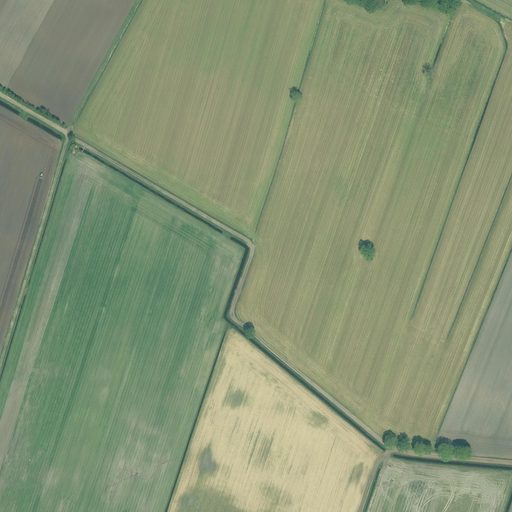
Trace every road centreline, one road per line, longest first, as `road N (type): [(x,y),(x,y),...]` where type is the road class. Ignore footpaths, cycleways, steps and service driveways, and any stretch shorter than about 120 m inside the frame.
road 1 (track): [(0,95),(247,241),(233,319),(386,445),(511,460)]
road 2 (track): [(0,364),(69,127),(138,0)]
